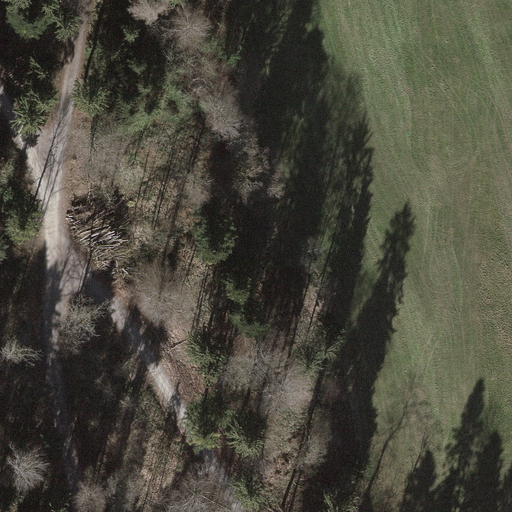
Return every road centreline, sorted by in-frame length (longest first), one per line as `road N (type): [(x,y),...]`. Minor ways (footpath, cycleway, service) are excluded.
road 1 (track): [(80,511),(49,310),(85,0)]
road 2 (track): [(0,92),(237,511)]
